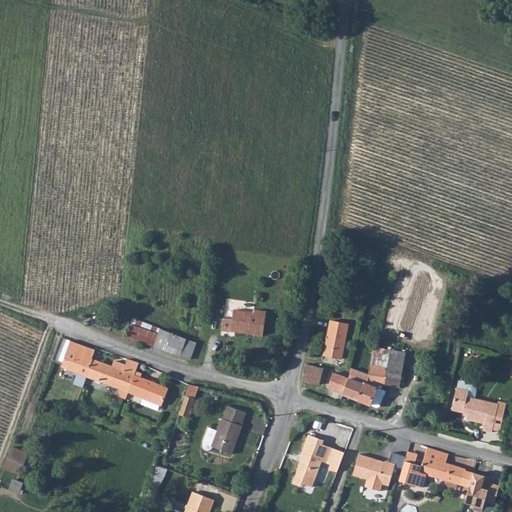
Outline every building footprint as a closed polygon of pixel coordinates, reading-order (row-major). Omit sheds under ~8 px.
[(255,334),(263,336),(265,324),(267,311),(254,308),(254,311),(234,307),(233,317),(224,315),(222,328),(231,329),(231,327),(256,331),(255,334)] [(107,318),(104,327),(110,329),(113,320),(107,318)] [(329,320),(322,354),(340,358),(348,324),(329,320)] [(131,336),(146,341),(150,330),(135,324),(131,336)] [(146,341),(146,342),(179,355),(185,338),(177,333),(152,324),(150,330),(146,341)] [(71,343),(63,367),(87,376),(93,359),(95,351),(71,343)] [(93,359),(87,376),(120,388),(117,396),(126,399),(129,391),(135,374),(139,363),(127,359),(125,365),(114,361),(112,366),(93,359)] [(305,364),(302,380),(310,381),(320,384),(325,370),(320,368),(305,364)] [(369,376),(368,383),(385,386),(387,368),(370,365),(369,376)] [(349,378),(342,393),(370,404),(377,386),(368,384),(368,383),(369,376),(351,369),(349,378)] [(342,393),(349,378),(338,374),(333,373),(327,387),(330,388),(342,393)] [(135,374),(129,391),(155,403),(162,406),(169,388),(135,374)] [(457,383),(456,390),(468,392),(466,399),(473,401),(474,394),(474,390),(473,388),(469,386),(457,383)] [(377,386),(370,403),(376,406),(379,405),(385,390),(377,386)] [(456,390),(450,411),(467,415),(465,421),(484,425),(482,432),(490,434),(491,431),(493,422),(501,423),(505,406),(497,404),(497,406),(473,401),(466,399),(468,392),(456,390)] [(193,398),(184,395),(180,410),(179,415),(188,417),(193,398)] [(221,418),(211,447),(232,455),(243,426),(240,425),(245,413),(228,406),(223,419),(221,418)] [(493,422),(491,431),(499,433),(501,423),(493,422)] [(324,443),(310,437),(300,461),(304,463),(302,467),(301,466),(293,484),(303,489),(304,486),(312,490),(323,464),(326,465),(332,451),(322,447),(324,443)] [(6,468),(21,473),(29,451),(13,446),(6,468)] [(446,454),(428,448),(422,466),(415,464),(405,461),(399,480),(422,488),(426,475),(445,481),(444,486),(455,489),(457,483),(466,486),(467,484),(470,472),(443,462),(446,454)] [(332,451),(326,465),(330,467),(331,465),(339,469),(344,456),(332,451)] [(408,451),(405,461),(415,464),(418,455),(408,451)] [(386,460),(362,452),(356,471),(369,475),(366,482),(381,488),(384,480),(391,483),(398,463),(386,459),(386,460)] [(330,467),(328,473),(336,476),(339,469),(331,465),(330,467)] [(467,484),(466,486),(461,503),(473,506),(471,510),(478,511),(491,511),(497,492),(467,484)] [(193,492),(187,508),(198,511),(209,511),(214,501),(193,492)]
